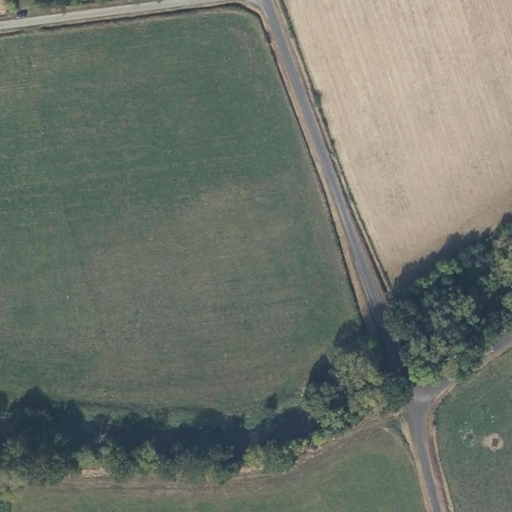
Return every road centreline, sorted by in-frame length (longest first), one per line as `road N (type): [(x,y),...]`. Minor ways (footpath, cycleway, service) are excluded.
road 1 (unclassified): [(417,401),(266,0)]
road 2 (unclassified): [(0,24),(196,0)]
